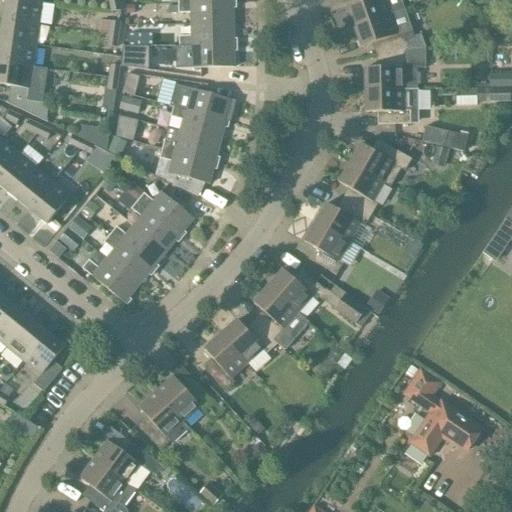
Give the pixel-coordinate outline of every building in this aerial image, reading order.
[(5,0),(3,19),(39,24),(42,3),(21,0),(5,0)] [(118,0),(108,0),(111,12),(120,10),(118,0)] [(354,27),(392,14),(386,0),(357,0),(358,2),(347,6),(354,27)] [(233,2),(179,3),(179,6),(179,13),(179,14),(191,13),(191,25),(234,24),(233,2)] [(126,6),(127,14),(135,13),(135,5),(126,6)] [(373,44),(376,56),(409,50),(425,47),(421,35),(406,40),(404,33),(412,30),(405,10),(392,14),(354,27),(361,48),(373,44)] [(0,40),(36,46),(39,24),(3,19),(0,40)] [(109,34),(119,36),(120,23),(110,21),(109,34)] [(234,24),(191,25),(192,36),(179,36),(179,37),(171,37),(171,47),(179,46),(179,47),(234,45),(234,24)] [(129,46),(140,46),(140,33),(129,34),(129,46)] [(109,34),(107,45),(117,47),(119,36),(109,34)] [(0,62),(33,67),(36,46),(0,40),(0,62)] [(234,45),(179,47),(180,57),(192,56),(192,68),(235,68),(234,45)] [(121,67),(132,68),(132,58),(149,58),(149,46),(140,46),(129,46),(123,46),(121,67)] [(409,50),(376,56),(376,68),(364,68),(365,91),(418,89),(418,68),(426,68),(426,48),(409,50)] [(0,62),(0,85),(30,90),(33,67),(0,62)] [(109,78),(119,79),(121,67),(111,65),(109,78)] [(134,96),(139,77),(128,74),(123,92),(134,96)] [(511,86),(511,74),(491,74),(491,87),(511,86)] [(109,78),(107,90),(117,91),(119,79),(109,78)] [(226,121),(232,100),(191,89),(188,101),(176,97),(173,107),(226,121)] [(418,89),(365,91),(366,113),(378,112),(378,125),(411,124),(411,121),(418,121),(418,89)] [(456,89),(457,106),(477,106),(477,89),(456,89)] [(510,89),(491,89),(491,102),(510,102),(510,89)] [(123,97),(120,110),(138,115),(142,101),(123,97)] [(226,121),(173,107),(171,117),(183,120),(180,131),(221,142),(226,121)] [(9,111),(5,120),(16,125),(19,121),(21,117),(9,111)] [(115,137),(126,140),(131,119),(119,116),(116,135),(115,137)] [(41,126),(30,121),(26,129),(36,134),(41,126)] [(426,127),(422,142),(446,147),(477,155),(482,132),(451,124),(449,132),(426,127)] [(41,126),(36,134),(48,140),(52,132),(41,126)] [(221,142),(180,131),(177,142),(165,139),(163,148),(216,162),(221,142)] [(85,140),(74,134),(69,143),(80,149),(85,140)] [(110,150),(121,156),(126,145),(115,139),(110,150)] [(85,140),(80,149),(92,154),(96,145),(85,140)] [(350,163),(384,183),(391,187),(401,169),(405,171),(412,159),(378,140),(372,150),(361,144),(350,163)] [(3,141),(0,144),(0,178),(20,154),(3,141)] [(436,147),(432,163),(444,167),(449,151),(436,147)] [(216,162),(163,148),(160,159),(172,162),(169,174),(210,185),(216,162)] [(20,154),(0,178),(0,185),(13,197),(36,168),(20,154)] [(374,202),(384,183),(350,163),(339,183),(349,189),(343,199),(371,216),(378,204),(374,202)] [(30,210),(53,182),(36,168),(13,197),(30,210)] [(109,194),(117,185),(108,178),(101,187),(109,194)] [(53,182),(30,210),(47,224),(71,196),(53,182)] [(138,201),(144,194),(138,188),(132,183),(126,191),(132,196),(138,201)] [(138,201),(137,202),(180,237),(184,231),(194,219),(162,192),(154,201),(144,194),(138,201)] [(371,216),(343,199),(337,210),(327,204),(315,223),(350,243),(360,225),(365,227),(371,216)] [(180,237),(137,202),(131,209),(141,217),(134,226),(166,253),(180,237)] [(83,212),(90,218),(97,208),(91,203),(83,212)] [(70,228),(79,236),(87,226),(78,218),(70,228)] [(496,263),(511,239),(511,224),(505,220),(505,221),(482,253),(496,263)] [(350,243),(315,223),(304,242),(315,248),(308,259),(337,275),(344,264),(339,261),(350,243)] [(166,253),(134,226),(127,235),(117,227),(110,235),(152,270),(166,253)] [(70,247),(78,238),(68,230),(61,239),(70,247)] [(152,270),(110,235),(104,243),(114,251),(106,260),(139,287),(152,270)] [(405,252),(416,259),(421,248),(411,242),(405,252)] [(139,287),(106,260),(99,268),(90,260),(83,269),(125,303),(139,287)] [(268,287),(298,313),(312,297),(316,300),(325,290),(300,269),(292,278),(283,270),(268,287)] [(298,313),(268,287),(254,303),(263,311),(255,321),(283,349),(285,351),(309,323),(298,313)] [(0,322),(14,306),(0,294),(0,322)] [(356,324),(364,313),(367,309),(345,294),(335,309),(356,324)] [(0,341),(7,348),(31,319),(14,306),(0,322),(0,341)] [(24,362),(47,333),(31,319),(7,348),(24,362)] [(283,349),(255,321),(245,329),(237,320),(221,335),(247,365),(263,351),(266,354),(270,351),(277,344),(283,349)] [(24,362),(41,376),(65,347),(47,333),(24,362)] [(247,365),(221,335),(204,349),(212,358),(203,367),(225,391),(235,382),(232,378),(247,365)] [(283,351),(277,344),(270,351),(276,357),(283,351)] [(444,436),(467,451),(481,430),(432,397),(440,384),(420,370),(404,395),(430,413),(409,444),(429,457),(444,436)] [(183,422),(200,407),(203,411),(213,402),(191,377),(182,386),(174,377),(156,392),(183,422)] [(0,391),(0,403),(5,406),(10,398),(0,391)] [(183,422),(156,392),(139,408),(147,417),(138,425),(160,449),(170,440),(166,437),(183,422)] [(38,428),(28,421),(21,432),(32,439),(38,428)] [(136,491),(136,490),(149,472),(143,468),(151,457),(125,438),(117,448),(108,441),(94,460),(136,491)] [(259,443),(245,456),(254,466),(268,453),(259,443)] [(136,491),(94,460),(80,479),(90,486),(82,496),(104,511),(128,511),(127,509),(126,508),(125,507),(136,491)] [(200,494),(213,506),(220,498),(222,496),(209,484),(200,494)] [(220,498),(213,506),(218,510),(225,503),(220,498)]
